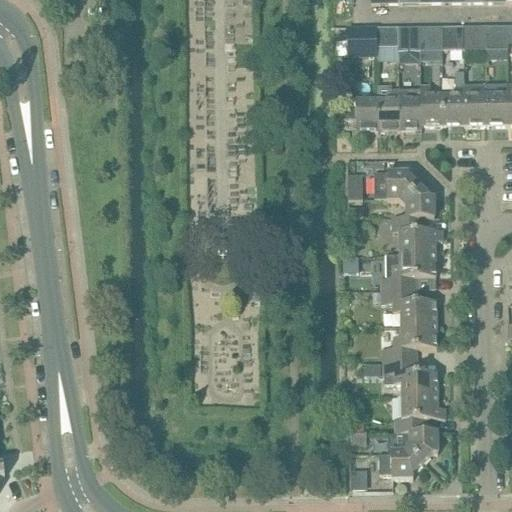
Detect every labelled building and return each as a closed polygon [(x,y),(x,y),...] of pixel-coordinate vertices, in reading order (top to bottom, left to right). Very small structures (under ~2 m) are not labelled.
[(484,29),(462,30),(463,54),(484,54),(484,29)] [(506,53),(506,29),(484,29),(484,54),(506,53)] [(397,30),(376,31),(377,49),(397,49),(397,30)] [(419,54),(419,30),(397,30),(397,49),(397,55),(419,54)] [(441,54),(440,30),(419,30),(419,54),(441,54)] [(463,54),(462,30),(440,30),(441,54),(463,54)] [(353,31),(348,31),(349,61),(377,61),(377,49),(376,31),(354,31),(353,31)] [(453,100),(441,100),(442,130),(463,130),(463,89),(463,77),(453,78),(453,100)] [(506,88),(485,88),(485,89),(485,130),(506,129),(506,88)] [(390,89),(377,89),(378,103),(378,135),(399,134),(398,95),(390,95),(390,89)] [(485,130),(485,89),(463,89),(463,130),(485,130)] [(421,134),(420,90),(420,94),(398,95),(399,134),(421,134)] [(429,90),(420,90),(421,134),(422,134),(422,130),(442,130),(441,100),(429,100),(429,90)] [(378,103),(344,103),(345,123),(356,123),(356,135),(378,135),(378,103)] [(387,176),(374,176),(374,202),(387,202),(387,205),(399,204),(401,208),(418,190),(409,181),(409,176),(387,176)] [(418,190),(401,208),(404,211),(404,222),(420,223),(434,222),(434,200),(429,201),(418,190)] [(363,205),(362,195),(348,195),(348,205),(363,205)] [(362,213),(349,213),(349,223),(363,223),(362,213)] [(420,223),(404,222),(390,222),(390,237),(397,237),(398,259),(435,259),(435,245),(442,245),(442,234),(420,235),(420,223)] [(386,282),(380,282),(380,294),(409,293),(409,282),(436,281),(435,259),(398,259),(386,259),(386,282)] [(358,261),(343,261),(343,276),(358,276),(358,261)] [(410,306),(409,293),(380,294),(380,306),(392,306),(392,317),(399,317),(400,330),(436,330),(436,305),(410,306)] [(436,330),(400,330),(400,342),(392,342),(392,352),(381,352),(381,366),(410,365),(410,353),(437,352),(436,330)] [(410,365),(381,366),(381,380),(383,380),(383,388),(393,388),(401,388),(401,401),(437,400),(437,376),(410,377),(410,365)] [(437,400),(401,401),(401,424),(394,424),(394,438),(408,438),(408,437),(423,437),(423,436),(423,423),(445,423),(445,412),(437,413),(437,400)] [(348,438),(364,438),(364,428),(348,428),(348,438)] [(394,438),(390,438),(391,454),(402,454),(405,450),(423,467),(432,457),(438,457),(437,436),(423,436),(423,437),(408,437),(408,438),(394,438)] [(366,438),(351,438),(351,448),(366,448),(366,438)] [(391,457),(379,457),(379,475),(379,479),(391,478),(391,483),(413,483),(413,478),(423,467),(405,450),(402,454),(391,454),(391,457)] [(365,475),(352,475),(352,494),(365,494),(365,475)]
